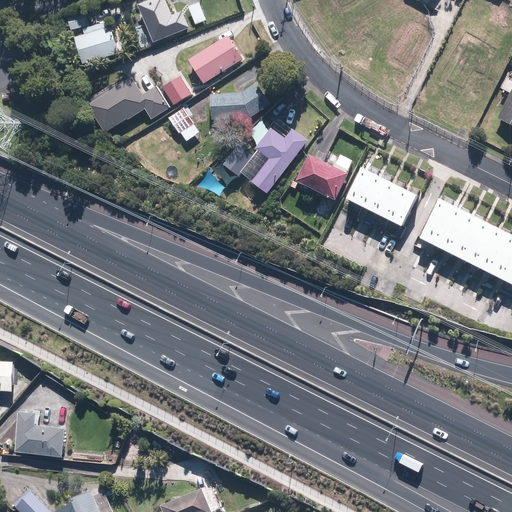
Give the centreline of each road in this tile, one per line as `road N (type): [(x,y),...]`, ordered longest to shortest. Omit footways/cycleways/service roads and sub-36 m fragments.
road 1 (motorway): [(0,194),(511,449)]
road 2 (motorway): [(497,511),(0,260)]
road 3 (motorway): [(0,183),(409,344),(511,374)]
road 4 (motorway): [(437,511),(0,264)]
road 5 (residential): [(446,154),(390,267),(511,318)]
road 6 (residential): [(446,154),(328,83),(294,45),(271,0)]
